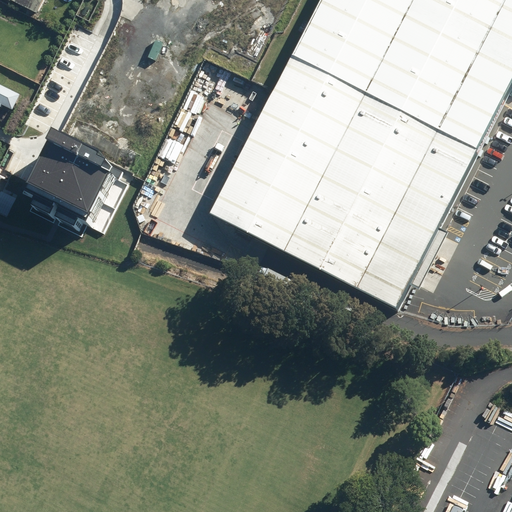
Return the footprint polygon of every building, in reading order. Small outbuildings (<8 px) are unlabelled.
[(12,0),(12,1),(38,15),(47,0),(12,0)] [(511,0),(323,0),(253,135),(239,161),(222,193),(213,211),(400,308),(427,256),(511,89),(511,0)] [(4,105),(16,111),(24,96),(0,83),(0,68),(1,67),(0,66),(0,109),(2,110),(4,105)] [(63,136),(30,201),(85,228),(116,166),(116,163),(63,136)] [(511,422),(506,419),(501,427),(511,432),(511,422)]
